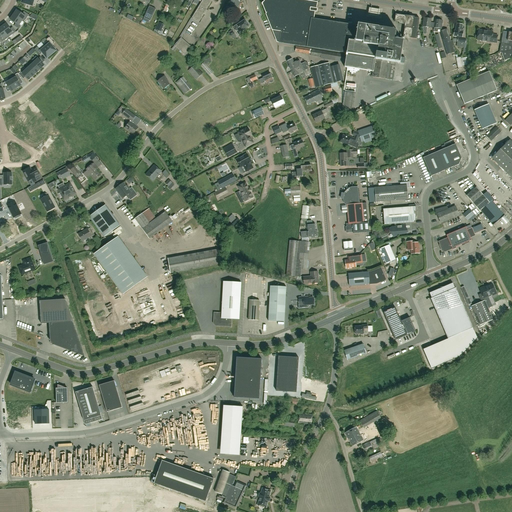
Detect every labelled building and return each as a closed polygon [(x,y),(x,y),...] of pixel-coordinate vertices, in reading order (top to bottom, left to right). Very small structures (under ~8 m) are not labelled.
[(198,23),(211,2),(208,0),(202,0),(192,18),(198,23)] [(237,10),(242,3),(238,0),(231,0),(229,3),(229,2),(228,3),(229,4),(230,3),(231,4),(226,9),(229,12),(233,6),(237,10)] [(263,2),(262,4),(262,5),(266,14),(272,30),(280,32),(279,43),(347,53),(349,40),(355,41),(358,25),(314,19),(315,12),(317,12),(317,10),(317,8),(315,8),(316,4),(309,3),(309,1),(308,1),(305,0),(264,0),(263,2)] [(150,6),(144,18),(151,21),(156,9),(150,6)] [(17,10),(14,15),(22,21),(24,22),(29,15),(24,12),(22,14),(17,10)] [(233,24),(240,17),(237,14),(230,21),(233,24)] [(419,18),(414,17),(414,16),(406,15),(406,16),(396,14),(394,22),(399,22),(399,23),(405,24),(404,27),(405,27),(403,37),(416,39),(419,18)] [(19,25),(22,21),(14,15),(10,20),(16,24),(14,26),(19,30),(21,27),(19,25)] [(426,34),(427,30),(427,27),(430,28),(431,19),(424,18),(422,30),(423,31),(423,34),(426,34)] [(244,20),(240,23),(239,22),(233,26),(235,31),(239,28),(241,31),(245,29),(244,28),(248,26),(248,25),(249,25),(247,22),(246,22),(244,20)] [(441,30),(443,21),(435,20),(434,29),(433,29),(433,30),(434,30),(434,31),(438,32),(438,30),(441,30)] [(13,27),(10,29),(6,24),(2,27),(9,37),(16,32),(13,27)] [(347,53),(345,67),(347,67),(365,70),(374,72),(373,77),(385,79),(401,81),(404,63),(400,63),(401,57),(401,56),(402,50),(403,41),(395,39),(396,30),(383,28),(358,24),(358,25),(355,41),(349,40),(347,53)] [(462,37),(463,32),(461,32),(462,25),(461,24),(460,24),(459,24),(456,24),(455,31),(454,30),(453,35),(456,35),(456,36),(462,37)] [(0,28),(0,34),(1,36),(0,36),(0,40),(2,43),(9,37),(2,27),(0,28)] [(440,31),(440,32),(445,48),(447,54),(451,53),(455,52),(453,46),(454,46),(453,40),(448,42),(447,37),(448,37),(450,37),(447,29),(440,31)] [(492,35),(493,32),(478,30),(477,39),(482,40),(483,41),(486,42),(487,41),(491,42),(496,43),(497,41),(497,35),(492,35)] [(501,43),(499,52),(502,53),(504,61),(511,57),(511,32),(509,32),(507,41),(510,41),(509,45),(501,43)] [(46,40),(48,42),(44,45),(51,55),(56,51),(52,45),(54,43),(49,37),(46,40)] [(181,38),(174,46),(185,55),(192,48),(181,38)] [(465,46),(465,45),(465,44),(466,44),(466,39),(462,38),(458,38),(457,45),(465,46)] [(51,55),(44,45),(40,49),(38,47),(34,50),(39,55),(42,53),(47,58),(51,55)] [(296,47),(295,51),(309,54),(310,50),(311,50),(311,55),(321,57),(321,58),(345,62),(346,55),(296,47)] [(36,56),(32,60),(34,62),(40,69),(42,67),(44,65),(42,63),(45,61),(40,57),(38,59),(36,56)] [(464,56),(456,57),(458,65),(465,64),(464,56)] [(287,61),(290,69),(301,64),(299,60),(294,63),(292,59),(287,61)] [(31,65),(30,66),(36,73),(37,72),(40,69),(34,62),(31,65)] [(301,64),(290,69),(294,77),(298,75),(298,74),(304,71),(306,76),(311,74),(308,67),(309,66),(307,63),(306,63),(305,62),(301,64)] [(209,75),(212,73),(204,63),(201,66),(209,75)] [(323,86),(341,81),(337,65),(330,67),(329,63),(311,67),(316,88),(323,86)] [(196,79),(203,73),(195,64),(188,70),(196,79)] [(27,69),(26,70),(32,76),(33,76),(36,73),(30,66),(27,69)] [(20,72),(18,74),(23,79),(26,77),(28,80),(32,76),(26,70),(25,68),(20,72)] [(497,90),(489,71),(456,85),(464,104),(497,90)] [(15,76),(10,79),(16,89),(21,86),(18,80),(21,79),(18,73),(15,75),(15,76)] [(266,74),(262,76),(263,76),(263,77),(263,78),(259,80),(261,84),(265,82),(269,81),(269,82),(271,83),(273,82),(273,80),(273,79),(270,73),(266,75),(266,74)] [(248,83),(257,79),(255,75),(246,78),(248,83)] [(164,89),(170,84),(166,80),(167,79),(164,76),(158,81),(164,89)] [(186,94),(192,88),(183,77),(176,82),(186,94)] [(8,86),(11,92),(16,89),(10,79),(3,83),(5,88),(8,86)] [(325,94),(332,92),(330,85),(323,87),(325,94)] [(29,96),(38,91),(35,88),(27,93),(29,96)] [(315,102),(323,99),(319,90),(311,93),(312,94),(311,95),(310,94),(309,95),(309,96),(304,98),(308,105),(315,101),(315,102)] [(275,108),(284,103),(281,96),(272,101),(275,108)] [(334,104),(332,100),(324,104),(326,108),(334,104)] [(488,105),(474,110),(482,129),(496,123),(488,105)] [(259,116),(264,114),(261,108),(252,112),(255,118),(259,116)] [(326,113),(329,111),(327,108),(321,111),(312,115),(316,122),(325,118),(324,118),(328,116),(326,113)] [(126,109),(122,114),(131,121),(135,116),(126,109)] [(125,128),(133,134),(138,128),(131,122),(130,122),(125,128)] [(286,123),(280,126),(283,133),(289,130),(289,131),(290,133),(290,132),(291,133),(294,132),(293,131),(297,129),(294,123),(287,126),(286,123)] [(272,128),(275,134),(281,132),(278,125),(272,128)] [(369,127),(358,131),(358,133),(359,136),(361,142),(364,141),(366,140),(367,142),(372,141),(371,139),(373,138),(369,127)] [(252,140),(250,136),(252,135),(248,128),(246,129),(235,134),(236,135),(234,136),(237,142),(240,141),(244,147),(253,143),(251,140),(252,140)] [(343,135),(340,142),(344,144),(347,145),(348,145),(353,147),(356,148),(358,144),(356,143),(359,136),(358,133),(354,131),(353,135),(355,136),(354,138),(346,135),(345,136),(343,135)] [(294,145),(290,146),(292,150),(293,151),(292,151),(294,155),(295,157),(298,156),(295,149),(296,151),(300,149),(300,148),(304,146),(302,140),(294,143),(294,145)] [(511,144),(509,141),(492,158),(511,178),(511,144)] [(459,164),(461,158),(455,144),(423,158),(431,176),(459,164)] [(283,158),(289,157),(287,145),(280,146),(281,153),(283,158)] [(233,146),(225,151),(227,156),(236,152),(233,146)] [(353,154),(357,154),(357,149),(347,150),(347,153),(340,153),(340,159),(341,159),(341,162),(340,162),(340,166),(348,166),(347,158),(353,157),(353,154)] [(247,154),(236,160),(240,167),(243,165),(246,171),(252,168),(251,165),(249,162),(250,162),(249,159),(250,159),(249,158),(248,155),(247,155),(247,154)] [(98,168),(95,164),(94,163),(86,170),(87,171),(86,171),(89,175),(90,174),(95,180),(101,175),(96,169),(98,168)] [(161,171),(154,165),(146,175),(153,181),(161,171)] [(302,172),(311,172),(311,165),(301,166),(301,168),(296,169),(297,172),(292,172),(292,177),(297,177),(302,177),(302,172)] [(29,167),(22,171),(28,181),(32,179),(34,183),(42,179),(38,173),(35,174),(33,171),(32,172),(29,167)] [(59,178),(62,177),(69,173),(66,167),(56,173),(59,178)] [(79,172),(75,167),(70,170),(75,176),(79,172)] [(0,185),(2,186),(2,185),(7,185),(12,185),(12,181),(12,180),(12,177),(11,177),(11,173),(4,173),(4,177),(2,177),(2,179),(0,178),(0,185)] [(222,188),(236,180),(233,175),(219,183),(222,188)] [(175,185),(172,183),(169,179),(165,183),(168,186),(167,188),(170,190),(175,185)] [(410,188),(410,182),(400,182),(400,186),(374,188),(376,202),(408,199),(407,188),(410,188)] [(63,183),(58,185),(59,188),(58,189),(61,193),(60,194),(61,196),(62,196),(64,199),(68,197),(69,197),(71,196),(75,193),(73,190),(74,189),(73,187),(72,187),(70,183),(65,186),(63,183)] [(123,198),(127,195),(130,200),(137,195),(132,187),(129,189),(129,188),(128,186),(127,186),(126,186),(123,183),(116,189),(123,198)] [(240,191),(236,193),(241,204),(245,201),(253,198),(250,192),(251,191),(250,188),(248,189),(246,185),(245,183),(242,184),(238,186),(240,191)] [(285,194),(291,194),(291,196),(301,195),(300,191),(300,186),(290,187),(290,189),(284,190),(285,194)] [(476,187),(466,195),(479,211),(480,210),(493,225),(501,219),(488,204),(489,202),(476,187)] [(348,191),(346,193),(345,195),(344,197),(345,200),(345,202),(347,204),(349,224),(347,225),(347,227),(346,228),(346,233),(353,232),(353,234),(369,232),(368,223),(366,203),(359,203),(358,188),(352,188),(350,189),(348,191)] [(43,195),(45,198),(41,200),(47,211),(54,208),(48,196),(46,193),(43,195)] [(488,204),(501,219),(502,218),(505,216),(492,201),(489,202),(488,204)] [(15,202),(8,205),(10,209),(14,217),(15,217),(15,218),(20,216),(20,214),(21,214),(17,206),(15,202)] [(105,205),(89,217),(104,237),(120,225),(105,205)] [(394,224),(410,222),(414,222),(414,223),(415,223),(416,206),(415,206),(415,207),(414,205),(409,206),(408,207),(383,209),(384,224),(394,224)] [(441,223),(459,215),(455,206),(448,209),(447,206),(440,209),(435,210),(436,216),(438,215),(441,223)] [(165,211),(156,218),(149,208),(135,219),(149,239),(173,222),(170,218),(165,211)] [(468,220),(473,215),(469,210),(464,214),(467,218),(468,220)] [(229,225),(232,228),(240,221),(237,217),(236,218),(232,214),(227,218),(231,223),(229,225)] [(405,228),(405,226),(410,226),(410,222),(394,224),(396,227),(392,228),(388,229),(390,234),(392,233),(394,236),(401,233),(401,234),(404,233),(407,232),(405,228)] [(90,237),(94,235),(90,227),(78,234),(82,241),(90,236),(90,237)] [(455,248),(470,241),(472,240),(471,238),(475,236),(472,228),(467,230),(466,227),(446,235),(447,238),(438,241),(442,251),(445,252),(452,249),(453,250),(455,249),(455,248)] [(148,277),(118,236),(93,254),(123,294),(148,277)] [(307,270),(308,254),(307,254),(307,249),(307,246),(306,246),(306,242),(298,241),(290,241),(287,275),(301,277),(301,269),(307,270)] [(411,254),(419,253),(418,243),(414,243),(414,241),(407,242),(408,250),(411,250),(411,254)] [(54,261),(47,242),(45,243),(38,245),(39,250),(44,264),(54,261)] [(389,245),(380,249),(386,264),(396,260),(389,245)] [(218,249),(168,258),(171,273),(221,264),(218,249)] [(348,260),(345,260),(345,262),(346,268),(356,267),(355,263),(362,262),(366,261),(365,254),(361,255),(361,254),(351,255),(351,256),(348,256),(348,260)] [(22,274),(35,269),(31,258),(23,261),(25,265),(19,267),(22,274)] [(349,286),(369,284),(370,284),(377,283),(386,279),(381,268),(368,272),(348,274),(349,286)] [(304,284),(319,283),(318,271),(311,272),(311,276),(303,277),(304,284)] [(241,282),(223,281),(221,313),(214,313),(213,323),(216,326),(231,326),(231,319),(239,319),(241,282)] [(473,328),(456,288),(455,288),(453,283),(429,293),(431,298),(430,299),(448,339),(431,346),(437,359),(428,362),(431,369),(460,357),(477,338),(473,328)] [(485,286),(479,289),(483,298),(492,294),(493,295),(495,294),(495,293),(496,292),(492,284),(485,287),(485,286)] [(284,322),(286,287),(270,286),(268,321),(284,322)] [(146,295),(139,297),(141,307),(151,305),(149,299),(153,298),(151,294),(157,292),(156,288),(145,291),(146,295)] [(308,297),(299,297),(300,302),(302,301),(303,308),(308,307),(308,305),(314,304),(313,298),(308,298),(308,297)] [(36,324),(49,324),(50,341),(53,344),(84,356),(73,322),(65,299),(20,303),(21,332),(32,336),(37,332),(36,324)] [(248,320),(258,320),(259,300),(249,300),(248,320)] [(488,309),(485,301),(472,306),(480,325),(493,320),(488,309)] [(395,307),(384,312),(395,340),(416,331),(412,322),(403,325),(395,307)] [(360,334),(368,334),(368,325),(362,325),(362,326),(355,326),(355,334),(360,333),(360,334)] [(363,344),(344,350),(347,360),(366,354),(363,344)] [(237,357),(236,367),(261,369),(262,359),(237,357)] [(296,394),(297,359),(277,358),(275,393),(296,394)] [(260,379),(261,369),(236,367),(235,377),(260,379)] [(30,392),(35,379),(16,372),(11,385),(30,392)] [(260,389),(260,379),(235,377),(235,387),(260,389)] [(122,407),(114,381),(99,385),(107,412),(122,407)] [(57,403),(68,403),(67,388),(66,388),(58,385),(58,388),(56,388),(57,403)] [(93,387),(76,392),(85,425),(95,422),(103,419),(101,413),(99,406),(93,387)] [(260,389),(235,387),(234,398),(259,399),(260,389)] [(240,455),(243,407),(223,406),(220,454),(240,455)] [(42,410),(35,410),(35,424),(42,424),(49,424),(49,410),(42,410)] [(198,423),(208,421),(207,419),(203,420),(202,413),(203,413),(202,410),(196,411),(198,423)] [(376,411),(369,415),(373,422),(381,418),(376,411)] [(311,424),(312,414),(299,413),(299,423),(311,424)] [(368,425),(364,418),(360,420),(364,428),(368,425)] [(197,423),(193,425),(201,446),(211,442),(210,439),(209,440),(203,424),(198,426),(197,423)] [(352,446),(363,440),(356,427),(345,433),(352,446)] [(279,447),(279,442),(282,442),(282,445),(285,445),(285,438),(276,438),(276,447),(279,447)] [(362,445),(366,452),(378,447),(375,439),(369,442),(362,445)] [(370,456),(372,461),(384,458),(382,452),(370,456)] [(154,483),(206,502),(214,479),(162,460),(154,483)] [(223,470),(215,492),(220,494),(225,483),(226,483),(226,482),(230,484),(233,475),(229,474),(230,473),(223,470)] [(236,508),(244,491),(246,485),(236,480),(233,486),(226,483),(225,483),(220,494),(222,494),(221,496),(225,498),(223,503),(236,508)] [(269,497),(271,491),(262,488),(261,493),(260,493),(258,498),(259,498),(257,505),(260,506),(259,507),(263,508),(264,507),(266,508),(268,501),(269,501),(270,498),(269,497)] [(142,497),(39,498),(38,511),(167,511),(169,507),(142,497)]
